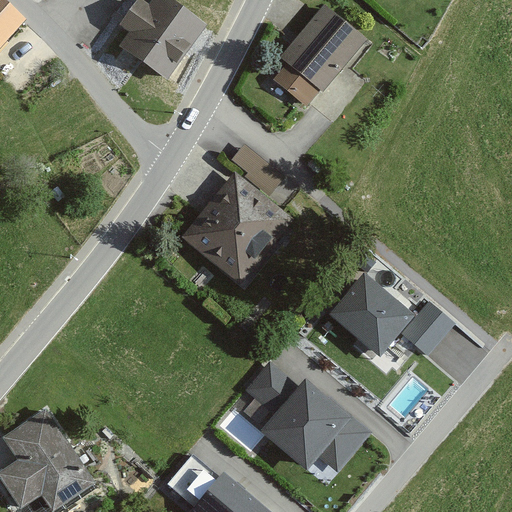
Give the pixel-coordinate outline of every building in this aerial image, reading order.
[(0,0),(0,62),(32,25),(1,0),(0,0)] [(214,29),(169,0),(166,0),(159,11),(146,3),(126,33),(137,40),(128,54),(177,86),(214,29)] [(373,47),(330,11),(287,62),(294,68),(282,84),(313,110),(327,93),(331,97),(373,47)] [(283,179),(243,148),(233,160),(273,192),(283,179)] [(300,226),(240,179),(189,243),(249,290),(300,226)] [(365,273),(329,316),(380,358),(416,315),(365,273)] [(301,378),(297,383),(271,362),(248,392),(274,412),(260,430),(331,484),(371,433),(301,378)] [(73,511),(103,492),(49,414),(9,442),(23,463),(0,478),(0,479),(22,511),(28,511),(48,499),(56,511),(73,511)] [(198,511),(265,511),(196,460),(172,492),(198,511)]
